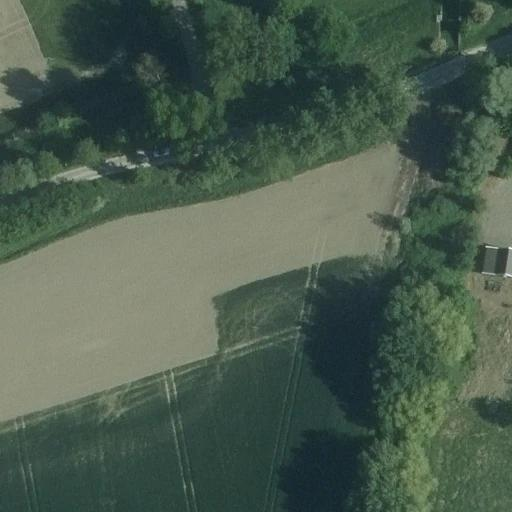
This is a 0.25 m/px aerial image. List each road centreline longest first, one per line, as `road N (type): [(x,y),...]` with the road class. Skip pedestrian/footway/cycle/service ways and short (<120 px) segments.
road 1 (unclassified): [(215,145),(371,105),(511,47)]
road 2 (unclassified): [(0,212),(134,159),(215,145)]
road 3 (unclassified): [(215,145),(195,50),(173,0)]
